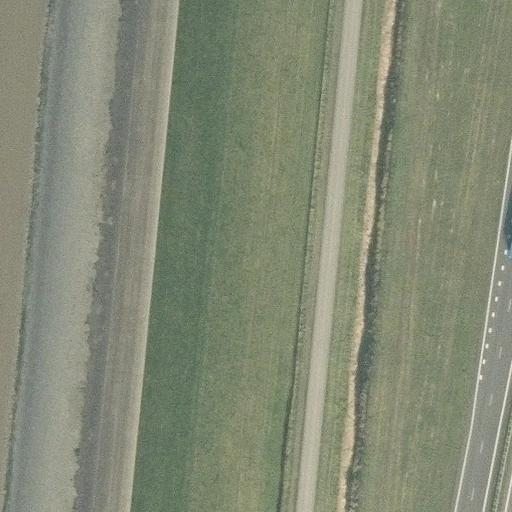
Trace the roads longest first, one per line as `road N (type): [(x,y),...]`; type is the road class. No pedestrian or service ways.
road 1 (unclassified): [(297,511),(347,0)]
road 2 (trunk): [(511,286),(468,511)]
